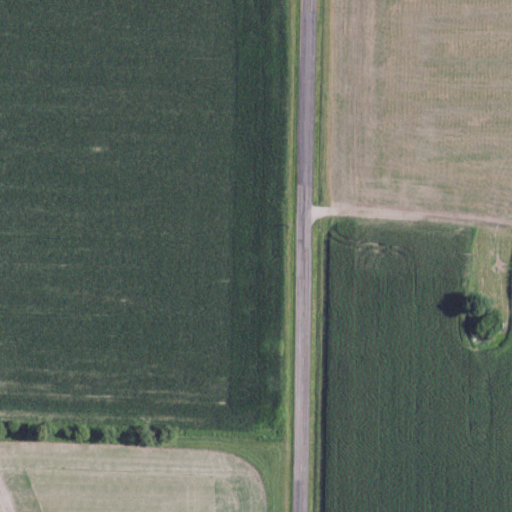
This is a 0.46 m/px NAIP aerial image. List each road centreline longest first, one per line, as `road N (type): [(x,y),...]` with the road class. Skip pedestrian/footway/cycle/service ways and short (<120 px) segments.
road 1 (tertiary): [(302,511),(311,0)]
road 2 (residential): [(309,214),(511,232)]
